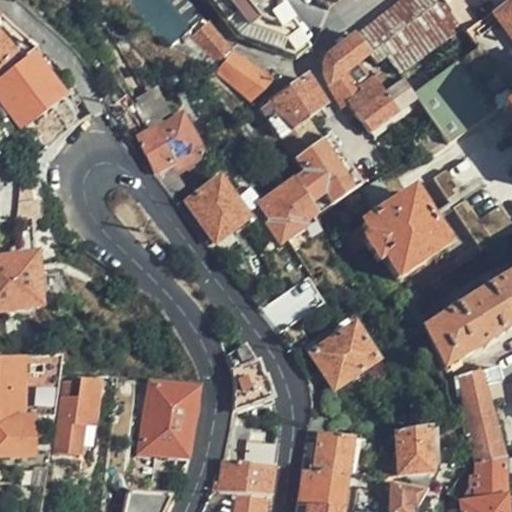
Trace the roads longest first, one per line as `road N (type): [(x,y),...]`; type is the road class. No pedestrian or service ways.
road 1 (tertiary): [(184,511),(203,464),(215,375),(174,301),(86,204),(86,173),(114,162)]
road 2 (tertiary): [(114,162),(138,180),(282,373),(292,421),(282,511)]
road 3 (unknown): [(386,0),(302,69),(264,63),(198,6)]
road 4 (residential): [(114,162),(102,108),(41,31),(2,0)]
